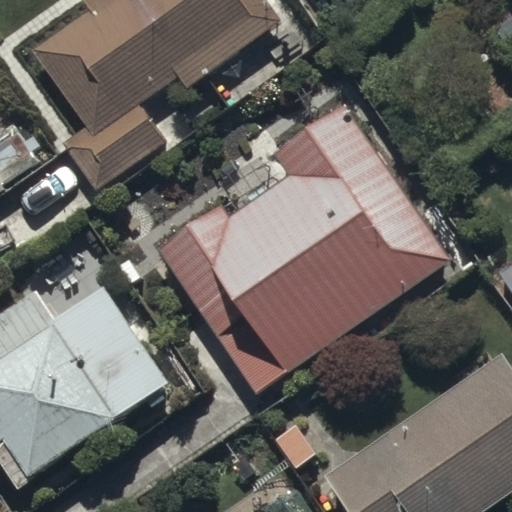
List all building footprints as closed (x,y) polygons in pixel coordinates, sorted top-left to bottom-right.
[(187,78),(194,90),(288,23),(270,0),(84,0),(83,1),(92,13),(38,52),(89,123),(67,139),(102,188),(171,139),(148,106),(187,78)] [(511,19),(501,27),(511,43),(511,19)] [(164,250),(264,393),(460,261),(353,102),(279,153),(296,179),(234,220),(226,208),(164,250)] [(0,200),(12,193),(0,176),(0,200)] [(511,306),(511,271),(495,283),(511,306)] [(60,322),(40,292),(0,318),(0,459),(3,457),(25,491),(43,480),(39,475),(174,387),(110,289),(60,322)] [(511,358),(509,353),(330,476),(354,511),(493,511),(511,499),(511,358)]
